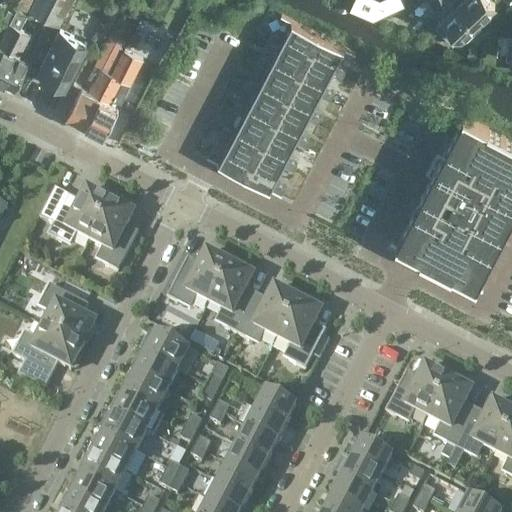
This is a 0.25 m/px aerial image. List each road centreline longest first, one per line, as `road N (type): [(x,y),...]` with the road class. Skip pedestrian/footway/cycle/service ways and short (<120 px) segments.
road 1 (residential): [(17,511),(180,206)]
road 2 (residential): [(382,312),(180,206)]
road 3 (residential): [(281,511),(382,312)]
road 4 (residential): [(180,206),(0,112)]
road 5 (residential): [(199,169),(299,219),(338,140)]
road 6 (residential): [(255,18),(182,161),(199,169)]
road 7 (residential): [(427,293),(367,263),(411,176)]
road 8 (residential): [(511,264),(483,321),(427,293)]
